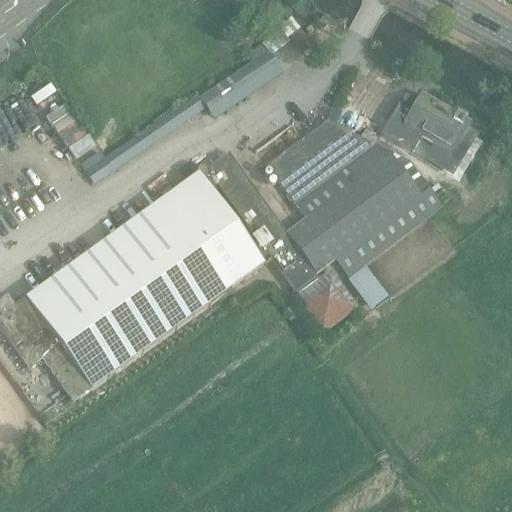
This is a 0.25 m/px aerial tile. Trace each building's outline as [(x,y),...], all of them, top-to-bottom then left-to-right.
[(266,57),(200,102),(215,124),(281,79),(266,57)] [(421,102),(402,135),(425,148),(434,154),(448,162),(466,129),(421,102)] [(333,112),(327,123),(336,128),(342,116),(333,112)] [(327,123),(265,170),(304,223),(336,266),(348,282),(441,211),(441,210),(434,201),(407,165),(392,157),(376,147),(375,148),(336,128),(327,123)] [(336,266),(304,223),(285,236),(227,156),(197,177),(23,303),(24,304),(14,311),(6,301),(0,305),(0,338),(28,377),(14,386),(39,422),(66,402),(70,408),(89,394),(90,395),(264,270),(273,264),(295,295),(336,266)] [(331,275),(294,302),(321,339),(358,312),(331,275)]
